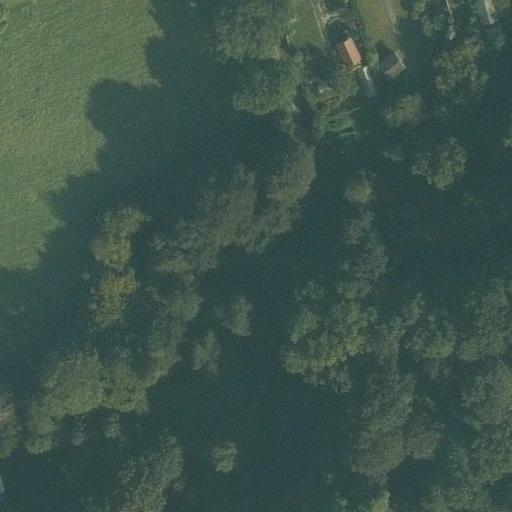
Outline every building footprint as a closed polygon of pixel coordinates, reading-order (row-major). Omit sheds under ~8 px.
[(475,0),(482,25),(497,21),(491,0),(475,0)] [(507,0),(494,0),(498,16),(510,14),(507,0)] [(482,46),(476,24),(455,30),(460,47),(461,52),(482,46)] [(443,52),(460,47),(455,30),(455,29),(437,34),(443,52)] [(361,58),(351,36),(336,43),(346,65),(361,58)] [(394,51),(378,64),(390,79),(406,66),(394,51)] [(378,93),(368,64),(356,68),(366,97),(378,93)]
